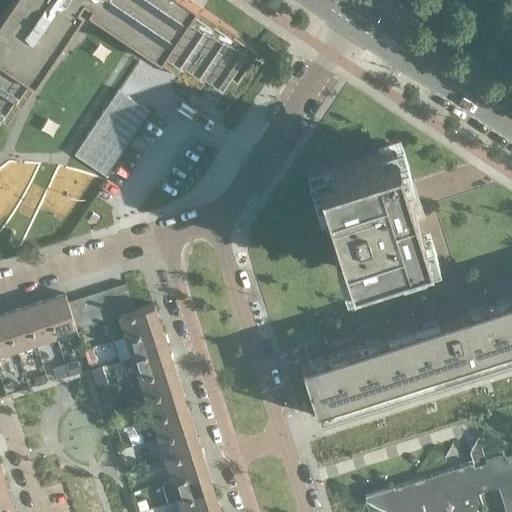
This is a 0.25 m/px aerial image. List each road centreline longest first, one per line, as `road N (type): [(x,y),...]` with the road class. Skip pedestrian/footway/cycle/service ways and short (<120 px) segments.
road 1 (unclassified): [(217,223),(352,21)]
road 2 (unclassified): [(164,235),(234,453)]
road 3 (unclassified): [(283,439),(217,223)]
road 4 (tertiary): [(511,123),(352,21)]
road 5 (unclassified): [(164,235),(0,285)]
